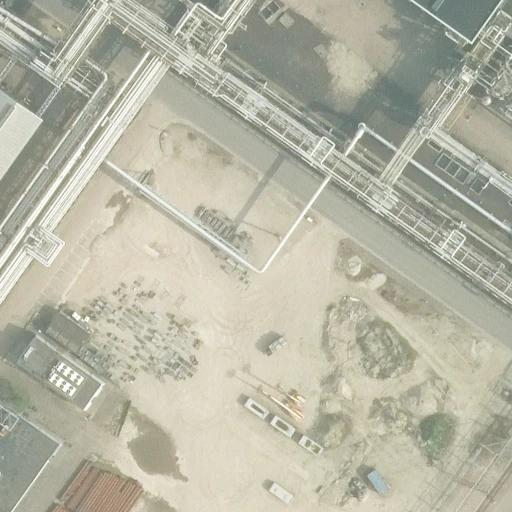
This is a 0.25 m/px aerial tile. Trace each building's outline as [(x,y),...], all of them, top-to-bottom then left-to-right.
[(494,0),(426,0),(472,32),(494,0)] [(0,175),(44,113),(0,81),(0,175)] [(60,309),(45,331),(77,353),(92,331),(60,309)] [(38,327),(20,352),(83,397),(101,372),(38,327)] [(0,511),(7,511),(58,442),(0,399),(0,511)] [(385,495),(376,511),(407,511),(410,508),(385,495)] [(417,511),(447,511),(449,511),(434,496),(417,511)]
